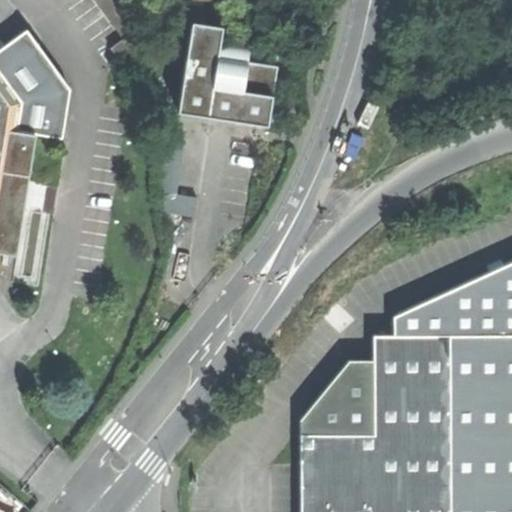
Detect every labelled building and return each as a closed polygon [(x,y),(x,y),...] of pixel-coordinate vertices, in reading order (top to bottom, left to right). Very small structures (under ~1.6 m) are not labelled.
[(91,0),(119,39),(133,29),(112,0),(91,0)] [(193,21),(179,112),(268,126),(275,86),(279,66),(248,60),(250,45),(222,41),(224,26),(193,21)] [(107,47),(117,60),(143,42),(133,29),(119,39),(107,47)] [(28,30),(0,49),(0,71),(20,100),(16,132),(36,135),(64,141),(71,100),(70,90),(28,30)] [(0,71),(0,97),(20,100),(0,71)] [(0,252),(16,255),(25,203),(36,135),(16,132),(20,100),(0,97),(0,252)] [(184,142),(159,137),(163,193),(173,194),(173,200),(188,202),(187,209),(196,212),(199,197),(177,190),(184,142)] [(511,511),(511,261),(395,315),(394,336),(373,336),(373,363),(349,363),(298,424),(299,465),(298,511),(511,511)]
